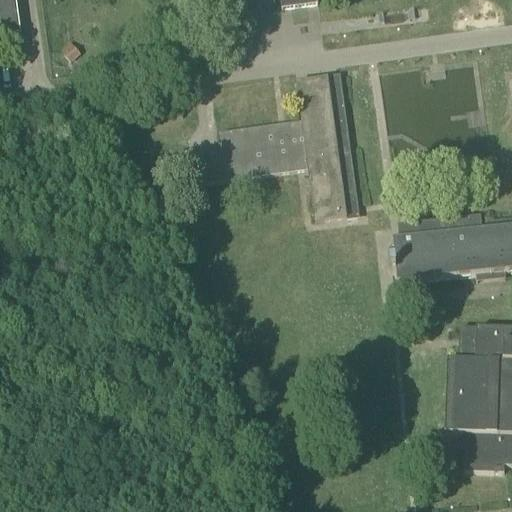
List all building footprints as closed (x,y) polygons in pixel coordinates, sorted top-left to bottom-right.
[(0,0),(0,42),(20,40),(14,0),(0,0)] [(280,0),(282,13),(318,8),(316,0),(280,0)] [(358,221),(339,81),(296,87),(302,127),(219,139),(221,154),(219,154),(219,156),(207,157),(209,171),(197,173),(200,190),(308,175),(315,225),(358,221)] [(511,224),(481,227),(481,221),(416,228),(417,243),(393,245),(395,270),(391,270),(392,277),(396,277),(397,289),(511,276),(511,224)] [(503,471),(509,471),(511,470),(511,334),(459,333),(458,368),(446,367),(444,441),(464,441),(463,477),(503,478),(503,471)]
